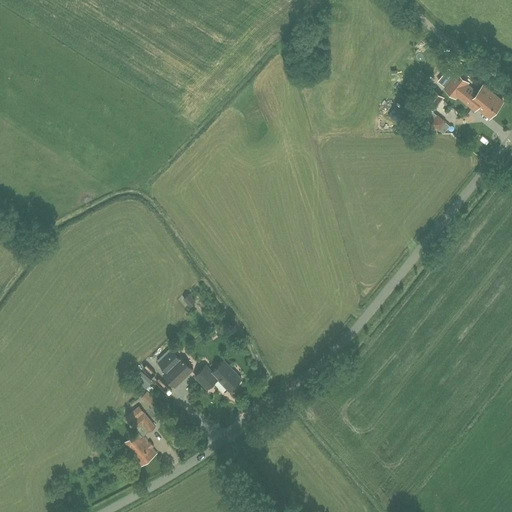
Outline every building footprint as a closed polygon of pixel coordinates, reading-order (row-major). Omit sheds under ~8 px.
[(458,73),(446,87),(457,96),(458,94),(469,103),(475,108),(476,106),(490,117),(503,101),(484,85),(478,92),(467,83),(468,82),(458,73)] [(429,89),(419,101),(430,110),(440,98),(429,89)] [(439,131),(439,130),(443,133),(449,125),(446,122),(437,114),(436,115),(433,111),(426,119),(430,122),(429,123),(439,131)] [(197,301),(190,293),(183,298),(190,306),(197,301)] [(182,357),(180,358),(171,349),(157,362),(166,372),(164,374),(175,386),(193,369),(182,357)] [(230,391),(242,379),(224,360),(212,372),(206,365),(195,375),(207,388),(218,378),(230,391)] [(139,394),(151,405),(157,399),(145,388),(139,394)] [(123,443),(127,448),(127,449),(140,466),(156,453),(143,436),(148,432),(149,432),(156,427),(139,405),(125,416),(136,430),(137,429),(138,431),(130,437),(123,443)]
